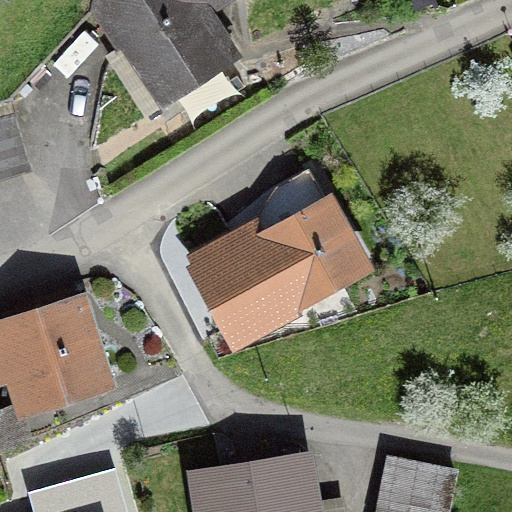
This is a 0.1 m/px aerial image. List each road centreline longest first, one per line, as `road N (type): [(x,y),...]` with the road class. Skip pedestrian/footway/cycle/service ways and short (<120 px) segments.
road 1 (residential): [(511,459),(238,409),(205,378),(103,224)]
road 2 (residential): [(103,224),(387,50),(505,0)]
